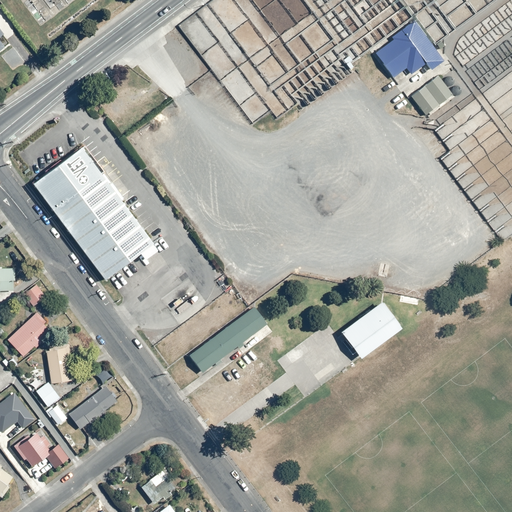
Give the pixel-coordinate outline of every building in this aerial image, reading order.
[(445,59),(416,20),(378,48),(375,50),(394,77),(407,67),(412,74),(425,64),(430,70),(445,59)] [(453,94),(438,75),(411,96),(426,115),(453,94)] [(147,239),(76,145),(26,182),(97,276),(147,239)] [(0,289),(14,290),(14,268),(0,267),(0,289)] [(48,296),(40,285),(26,294),(35,306),(48,296)] [(380,300),(338,330),(341,334),(337,337),(351,354),(353,351),(358,357),(399,327),(380,300)] [(272,333),(266,325),(270,322),(256,304),(190,354),(204,372),(238,346),(244,354),(272,333)] [(53,329),(37,311),(8,339),(24,356),(53,329)] [(73,345),(49,347),(52,382),(76,380),(73,345)] [(60,397),(48,381),(36,390),(48,406),(60,397)] [(119,400),(106,384),(70,413),(82,429),(119,400)] [(36,419),(15,391),(0,401),(0,428),(2,432),(18,421),(23,429),(36,419)] [(67,417),(57,403),(46,411),(50,417),(52,415),(58,424),(67,417)] [(50,446),(39,430),(16,447),(24,458),(26,456),(33,466),(47,456),(55,467),(70,457),(58,440),(50,446)] [(14,476),(0,466),(0,494),(1,495),(14,476)] [(172,483),(163,469),(141,485),(154,503),(163,496),(165,499),(173,494),(167,486),(172,483)] [(176,511),(170,503),(158,511),(176,511)]
